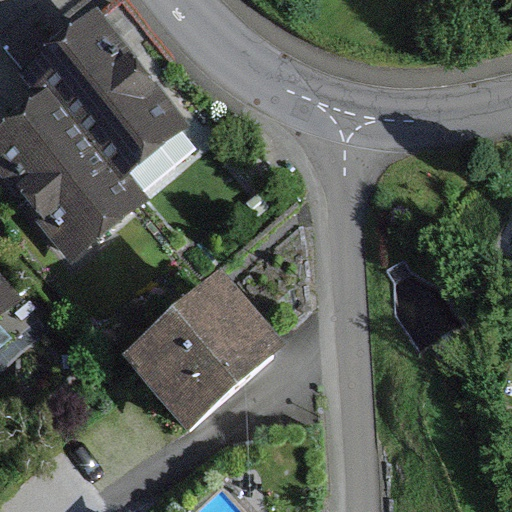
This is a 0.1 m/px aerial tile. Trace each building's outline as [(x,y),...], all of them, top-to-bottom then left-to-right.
[(53,103),(118,180),(181,127),(95,26),(32,79),(53,103)] [(118,180),(53,103),(0,147),(0,164),(78,256),(139,204),(118,180)] [(288,352),(229,280),(127,362),(186,434),(288,352)] [(0,316),(12,307),(0,293),(0,316)] [(318,497),(316,437),(256,439),(258,499),(318,497)]
